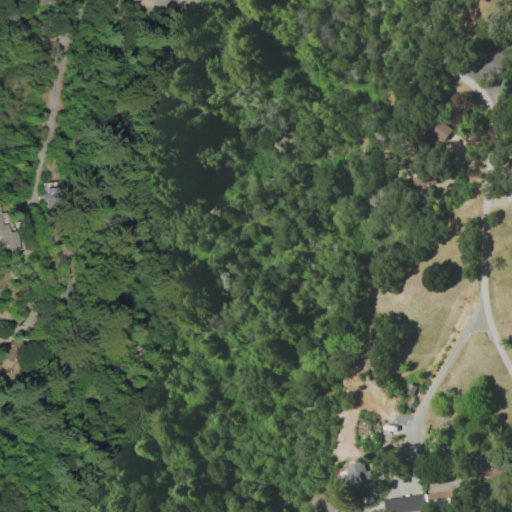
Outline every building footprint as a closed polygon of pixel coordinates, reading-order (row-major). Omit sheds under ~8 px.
[(451,129),(439,120),(430,132),(442,141),(451,129)] [(0,252),(19,250),(16,230),(8,231),(6,212),(0,212),(0,252)] [(19,342),(2,343),(3,363),(0,363),(0,378),(20,377),(19,342)] [(476,475),(498,479),(503,452),(481,448),(476,475)] [(340,476),(344,493),(370,487),(364,461),(344,465),(347,475),(340,476)] [(383,511),(398,511),(448,511),(447,494),(383,496),(383,511)]
